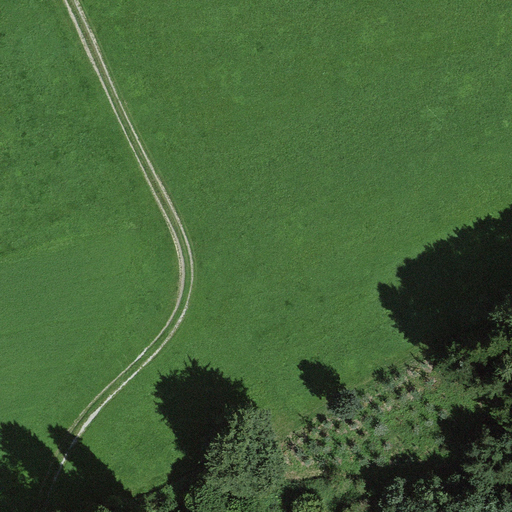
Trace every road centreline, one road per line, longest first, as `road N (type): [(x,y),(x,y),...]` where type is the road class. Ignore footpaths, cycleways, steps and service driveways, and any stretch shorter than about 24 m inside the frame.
road 1 (track): [(44,511),(53,463),(68,438),(175,321),(188,280),(170,213),(68,0)]
road 2 (track): [(369,474),(511,481)]
